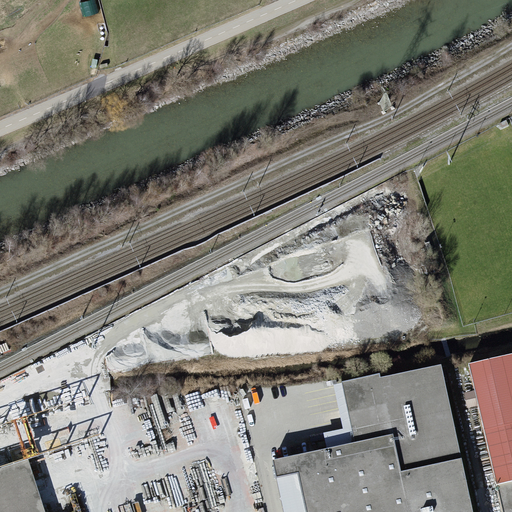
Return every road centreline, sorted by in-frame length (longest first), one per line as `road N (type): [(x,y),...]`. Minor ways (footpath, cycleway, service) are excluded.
road 1 (track): [(0,292),(400,111),(511,45)]
road 2 (unclassified): [(294,0),(0,129)]
